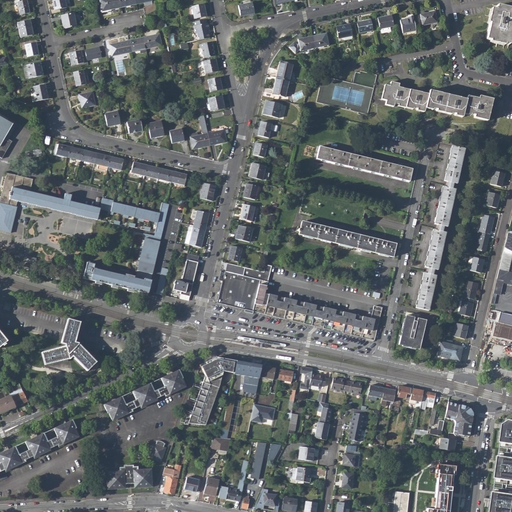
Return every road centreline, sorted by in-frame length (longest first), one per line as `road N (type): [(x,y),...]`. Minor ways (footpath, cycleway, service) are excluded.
road 1 (tertiary): [(195,346),(460,392)]
road 2 (residential): [(232,172),(77,136),(65,120),(49,43)]
road 3 (residential): [(380,361),(434,136)]
road 4 (residential): [(511,199),(468,375)]
road 5 (tertiary): [(380,361),(204,325)]
road 6 (residential): [(0,433),(153,362)]
road 7 (tertiary): [(0,284),(152,332)]
road 8 (residential): [(0,510),(154,502)]
road 9 (tertiary): [(147,317),(0,272)]
road 10 (residential): [(195,318),(232,172)]
road 11 (residential): [(444,0),(461,72),(511,84)]
